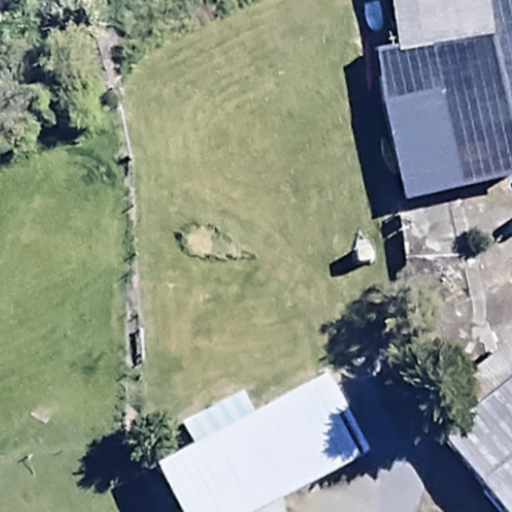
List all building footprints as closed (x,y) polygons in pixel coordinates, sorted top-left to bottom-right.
[(480,0),(388,0),(395,66),(486,57),(480,0)] [(443,108),(378,123),(398,216),(464,201),(443,108)] [(443,211),(390,222),(401,274),(454,263),(443,211)] [(511,511),(511,363),(503,353),(432,414),(495,491),(480,505),(485,511),(511,511)] [(280,511),(375,467),(328,371),(156,454),(184,511),(280,511)]
